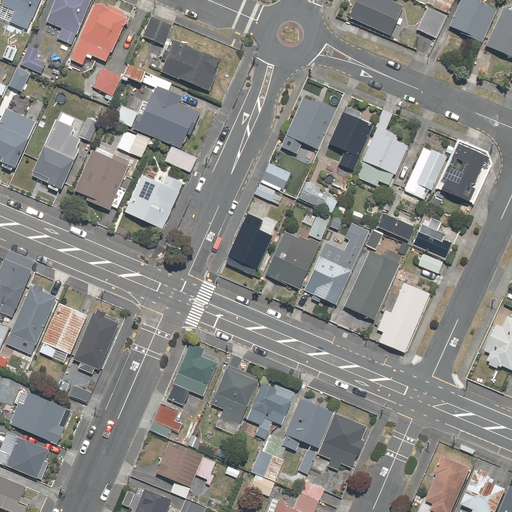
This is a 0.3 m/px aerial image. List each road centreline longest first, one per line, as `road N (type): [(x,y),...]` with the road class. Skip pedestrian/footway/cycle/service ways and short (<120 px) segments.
road 1 (residential): [(176,294),(422,397)]
road 2 (residential): [(176,294),(279,53)]
road 3 (residential): [(77,511),(176,294)]
road 4 (residential): [(422,397),(511,191)]
road 5 (residential): [(311,42),(511,126)]
road 6 (residential): [(0,220),(176,294)]
road 7 (residential): [(369,511),(422,397)]
